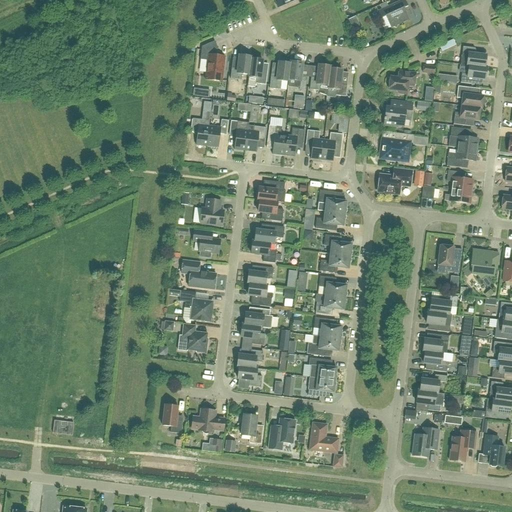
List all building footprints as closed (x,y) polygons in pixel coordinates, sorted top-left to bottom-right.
[(273,0),(278,9),(297,0),(273,0)] [(388,8),(382,11),(379,12),(382,19),(386,17),(391,29),(409,20),(404,9),(408,7),(404,0),(388,8)] [(355,17),(348,20),(351,26),(358,23),(355,17)] [(222,83),(225,58),(213,56),(211,53),(218,50),(215,42),(202,48),(200,61),(208,61),(205,81),(222,83)] [(484,68),(486,57),(474,55),(475,49),(463,48),(461,66),(467,66),(467,67),(469,67),(484,68)] [(251,60),(251,58),(239,56),(238,68),(232,68),(230,80),(241,81),(242,75),(248,76),(249,76),(251,60)] [(261,73),(263,61),(251,60),(249,76),(248,76),(248,78),(249,78),(247,87),(254,88),(255,85),(266,86),(267,74),(261,73)] [(290,65),(279,63),(277,76),(271,75),(269,89),(280,91),(281,82),(289,83),(289,81),(290,65)] [(289,81),(295,81),(295,87),(299,88),(299,90),(305,91),(307,77),(301,77),(303,64),(290,63),(290,65),(289,81)] [(330,70),(331,68),(318,66),(317,79),(311,78),(309,90),(319,92),(319,94),(327,97),(327,93),(328,89),(327,89),(328,87),(330,70)] [(434,75),(435,68),(424,66),(423,74),(434,75)] [(486,68),(484,68),(469,67),(467,67),(467,66),(461,66),(460,72),(462,72),(460,84),(472,85),(473,79),(485,81),(486,68)] [(342,71),(330,70),(328,87),(327,89),(328,89),(335,90),(334,96),(346,98),(347,86),(340,85),(342,71)] [(415,74),(403,73),(399,72),(398,79),(390,78),(389,91),(399,92),(399,94),(407,95),(408,86),(414,87),(415,74)] [(479,109),(481,110),(483,98),(469,96),(470,89),(458,87),(456,99),(462,100),(461,107),(479,109)] [(432,102),(433,89),(426,88),(425,101),(432,102)] [(194,89),(193,97),(201,98),(202,90),(194,89)] [(212,102),(204,101),(203,110),(211,111),(212,102)] [(411,120),(412,105),(391,102),(390,109),(386,109),(384,126),(397,128),(397,126),(404,127),(405,120),(411,120)] [(417,103),(416,111),(429,113),(430,104),(417,103)] [(478,121),(479,109),(461,107),(460,114),(455,113),(453,125),(465,127),(466,120),(478,121)] [(306,120),(307,113),(300,112),(299,119),(306,120)] [(207,147),(209,127),(204,126),(205,121),(192,120),(191,132),(197,132),(196,146),(207,147)] [(209,127),(207,147),(218,149),(220,135),(226,136),(228,122),(221,121),(220,128),(209,127)] [(231,122),(229,136),(236,137),(234,151),(245,152),(248,126),(249,124),(231,122)] [(339,125),(338,133),(346,134),(347,126),(339,125)] [(248,126),(245,152),(256,153),(258,140),(265,141),(266,128),(248,126)] [(274,142),(272,155),(283,157),(286,136),(281,136),(282,128),(269,127),(268,141),(274,142)] [(292,129),(291,137),(286,136),(283,157),(295,158),(296,144),(303,145),(304,131),(292,129)] [(451,129),(449,148),(457,149),(476,151),(478,140),(464,138),(465,130),(451,129)] [(322,161),(324,141),(319,140),(320,133),(307,131),(306,146),(312,146),(310,160),(322,161)] [(324,141),(322,161),(333,163),(334,149),(341,150),(343,135),(330,134),(329,142),(324,141)] [(413,144),(414,136),(395,134),(394,141),(382,140),(379,160),(402,162),(408,157),(410,144),(413,144)] [(475,162),(476,151),(457,149),(457,155),(448,154),(447,167),(460,169),(461,161),(475,162)] [(410,188),(412,172),(394,170),(393,178),(379,176),(377,193),(399,195),(400,185),(409,186),(409,188),(410,188)] [(451,190),(471,193),(473,181),(462,180),(463,174),(448,172),(447,182),(452,183),(451,190)] [(275,203),(277,203),(284,204),(286,192),(284,192),(285,184),(273,183),(272,190),(259,189),(257,201),(259,201),(275,203)] [(433,201),(434,189),(423,187),(421,199),(433,201)] [(470,205),(471,193),(451,190),(450,197),(445,196),(444,202),(450,203),(450,202),(470,205)] [(325,212),(345,215),(346,203),(333,201),(333,193),(320,192),(318,204),(325,205),(325,212)] [(511,198),(503,197),(501,210),(511,211),(511,198)] [(220,212),(221,202),(207,201),(206,210),(202,209),(200,225),(222,227),(224,212),(220,212)] [(276,210),(277,203),(275,203),(259,201),(258,213),(271,215),(270,222),(282,223),(283,211),(276,210)] [(343,227),(345,215),(325,212),(324,220),(316,219),(315,230),(329,231),(329,226),(343,227)] [(305,218),(304,227),(313,229),(314,219),(305,218)] [(270,245),(274,245),(275,238),(283,239),(284,228),(270,227),(270,232),(256,231),(254,242),(254,243),(270,245)] [(185,237),(185,229),(177,228),(177,236),(185,237)] [(211,240),(212,234),(208,233),(195,231),(193,242),(200,243),(199,253),(200,253),(199,258),(210,259),(211,254),(218,255),(220,241),(211,240)] [(330,255),(350,258),(352,245),(338,243),(338,238),(325,236),(324,247),(331,247),(330,255)] [(254,243),(254,242),(252,242),(251,254),(264,256),(263,263),(275,264),(275,261),(280,261),(281,255),(276,255),(276,252),(269,251),(270,245),(254,243)] [(446,272),(459,274),(461,262),(452,261),(453,250),(453,248),(441,247),(438,265),(439,265),(438,273),(445,274),(446,272)] [(491,255),(484,254),(483,252),(473,251),(471,267),(472,267),(471,274),(478,275),(481,280),(485,276),(494,277),(495,270),(496,270),(498,254),(491,253),(491,255)] [(349,270),(350,258),(330,255),(329,262),(320,261),(319,273),(334,274),(335,268),(349,270)] [(214,291),(216,275),(208,274),(208,273),(199,271),(200,264),(183,262),(181,274),(190,275),(188,288),(214,291)] [(511,262),(511,264),(505,263),(504,269),(502,282),(511,283),(511,262)] [(265,286),(266,279),(272,280),(273,269),(261,268),(261,274),(249,272),(247,284),(249,285),(249,284),(265,286)] [(325,296),(345,299),(347,286),(333,285),(333,279),(320,277),(319,288),(326,289),(325,296)] [(267,286),(265,286),(249,284),(249,285),(248,296),(261,298),(259,307),(270,308),(272,294),(266,294),(267,286)] [(490,290),(484,295),(487,299),(493,294),(490,290)] [(210,323),(213,303),(195,301),(196,294),(181,292),(179,302),(185,303),(185,309),(192,310),(191,320),(210,323)] [(343,311),(345,299),(325,296),(324,304),(317,303),(315,314),(329,316),(330,310),(343,311)] [(445,315),(449,315),(450,308),(456,309),(457,298),(443,296),(443,302),(431,301),(429,312),(429,313),(445,315)] [(511,322),(511,310),(511,311),(511,310),(511,304),(501,303),(499,314),(505,315),(505,322),(504,322),(511,322)] [(260,328),(262,329),(262,328),(271,329),(272,317),(269,317),(270,311),(258,310),(257,316),(246,314),(244,326),(260,328)] [(429,313),(429,312),(427,312),(426,324),(438,326),(437,332),(449,333),(450,321),(448,321),(449,315),(445,315),(429,313)] [(320,338),(340,340),(341,328),(328,326),(328,320),(315,319),(314,329),(321,330),(320,338)] [(511,322),(504,322),(505,322),(497,321),(494,339),(506,340),(507,334),(511,334),(511,322)] [(173,332),(174,323),(165,322),(164,331),(173,332)] [(187,352),(187,351),(197,352),(196,353),(206,354),(207,345),(206,344),(207,334),(195,333),(195,327),(184,326),(182,337),(180,336),(178,351),(187,352)] [(244,326),(242,326),(241,338),(253,339),(252,345),(264,347),(265,335),(259,334),(260,328),(244,326)] [(424,340),(423,352),(424,353),(425,352),(440,354),(442,354),(446,355),(448,337),(437,336),(436,342),(424,340)] [(340,340),(320,338),(313,337),(312,344),(308,344),(307,355),(324,357),(325,351),(338,353),(340,340)] [(461,337),(460,347),(470,348),(471,338),(461,337)] [(279,350),(287,351),(288,342),(280,341),(279,350)] [(511,363),(511,350),(505,350),(506,344),(494,343),(492,354),(498,355),(498,362),(500,362),(511,363)] [(255,370),(255,369),(256,363),(262,363),(263,353),(251,351),(250,357),(238,356),(237,368),(239,368),(255,370)] [(442,354),(440,354),(425,352),(424,353),(423,364),(435,366),(434,372),(446,373),(447,362),(442,362),(442,354)] [(309,378),(335,381),(336,369),(324,367),(325,361),(310,359),(309,366),(311,366),(309,378)] [(511,363),(500,362),(499,369),(493,368),(491,379),(503,380),(504,374),(511,375),(511,363)] [(257,370),(255,369),(255,370),(239,368),(238,380),(249,381),(249,387),(261,388),(262,377),(256,377),(257,370)] [(477,369),(469,368),(468,377),(476,378),(477,369)] [(436,394),(438,395),(439,383),(446,383),(447,377),(435,376),(434,382),(421,380),(420,392),(436,394)] [(333,394),(335,381),(309,378),(308,391),(308,396),(320,398),(321,392),(333,394)] [(511,403),(511,404),(511,403),(511,391),(502,390),(503,384),(491,383),(489,400),(495,401),(511,403)] [(291,398),(292,389),(285,388),(284,397),(291,398)] [(420,392),(418,391),(416,404),(428,405),(427,411),(439,413),(441,402),(435,401),(436,394),(420,392)] [(495,401),(489,400),(487,400),(485,418),(496,420),(497,414),(509,415),(511,404),(511,403),(495,401)] [(181,435),(183,420),(177,419),(178,408),(165,406),(162,426),(171,427),(170,433),(181,435)] [(215,419),(216,412),(201,411),(200,419),(193,418),(191,430),(198,431),(213,433),(214,431),(223,432),(224,420),(215,419)] [(261,445),(263,431),(255,430),(257,417),(244,416),(241,436),(250,437),(249,444),(261,445)] [(279,420),(278,428),(271,427),(271,428),(270,435),(268,450),(282,451),(283,443),(293,445),(295,422),(279,420)] [(72,436),(74,424),(54,422),(53,434),(72,436)] [(337,454),(338,440),(325,439),(327,426),(313,424),(309,451),(337,454)] [(439,431),(426,430),(423,429),(422,436),(415,436),(412,457),(428,458),(429,450),(436,451),(437,444),(439,431)] [(475,450),(477,434),(460,432),(460,439),(452,438),(449,461),(465,463),(467,449),(475,450)] [(486,436),(483,453),(483,456),(490,457),(489,466),(490,466),(491,468),(495,468),(496,467),(502,468),(505,449),(497,448),(498,438),(486,436)] [(221,453),(223,441),(212,440),(212,446),(215,447),(214,452),(221,453)] [(234,442),(226,441),(225,452),(232,453),(234,442)] [(342,469),(343,457),(334,455),(332,468),(342,469)]
